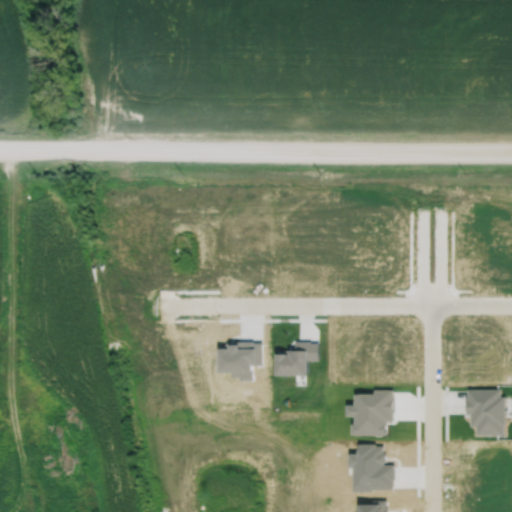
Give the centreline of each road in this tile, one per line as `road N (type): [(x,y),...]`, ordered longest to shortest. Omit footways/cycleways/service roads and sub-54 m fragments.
road 1 (residential): [(0,148),(429,147)]
road 2 (residential): [(161,296),(511,297)]
road 3 (residential): [(431,294),(431,511)]
